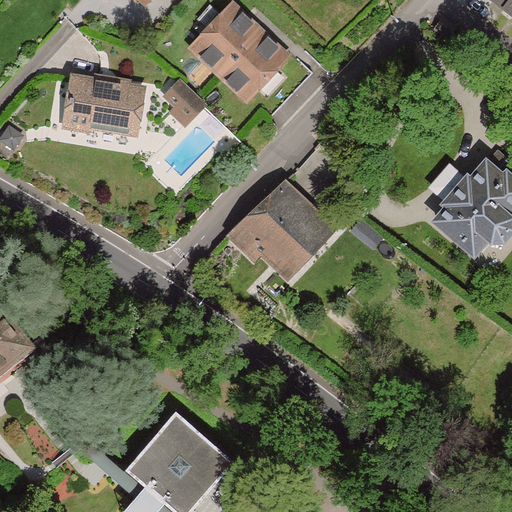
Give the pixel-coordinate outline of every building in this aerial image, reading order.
[(214,72),(260,24),(234,0),(229,0),(186,46),(214,72)] [(511,0),(494,0),(511,13),(511,0)] [(260,24),(214,72),(246,102),(291,53),(260,24)] [(70,74),(62,127),(87,131),(88,121),(136,129),(143,86),(70,74)] [(204,104),(178,80),(177,81),(164,94),(175,105),(170,110),(185,124),(204,104)] [(443,203),(431,218),(473,254),(487,238),(491,240),(504,239),(511,228),(511,211),(510,211),(511,208),(511,169),(506,165),(502,169),(485,154),(470,172),(466,169),(440,200),(443,203)] [(338,229),(284,178),(228,234),(257,261),(265,253),(291,278),(338,229)] [(0,369),(30,346),(0,307),(0,369)] [(185,511),(230,461),(174,412),(124,469),(174,511),(185,511)]
